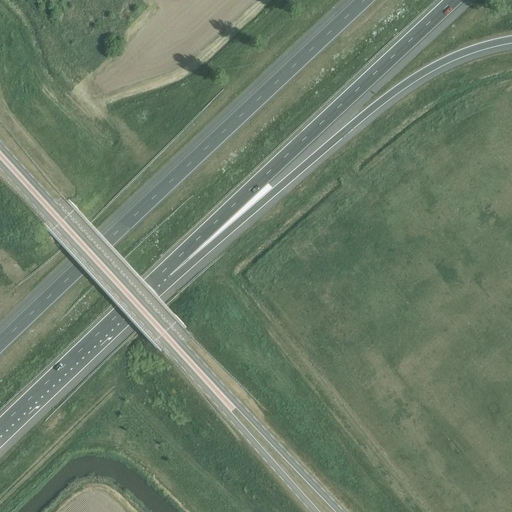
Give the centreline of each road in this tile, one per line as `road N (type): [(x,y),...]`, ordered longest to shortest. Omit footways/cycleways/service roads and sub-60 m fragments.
road 1 (motorway): [(364,0),(0,345)]
road 2 (secondary): [(339,511),(0,146)]
road 3 (secondary): [(0,164),(317,511)]
road 4 (motorway): [(165,270),(392,91),(465,53),(511,42)]
road 5 (motorway): [(165,270),(453,0)]
road 6 (motorway): [(0,428),(165,270)]
